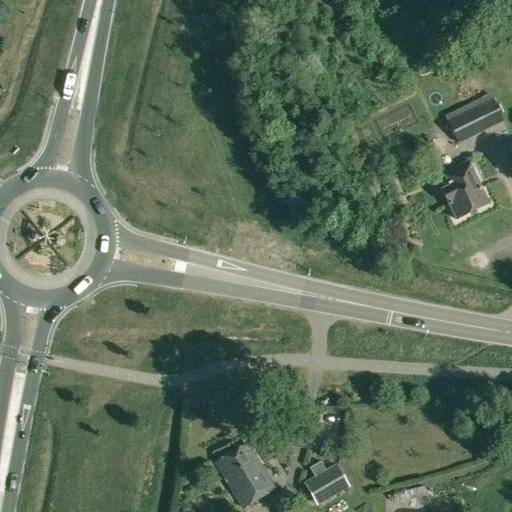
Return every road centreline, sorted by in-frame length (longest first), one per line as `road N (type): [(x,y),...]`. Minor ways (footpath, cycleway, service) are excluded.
road 1 (tertiary): [(511,337),(106,252)]
road 2 (primary): [(0,511),(33,298)]
road 3 (trunk): [(55,179),(100,0)]
